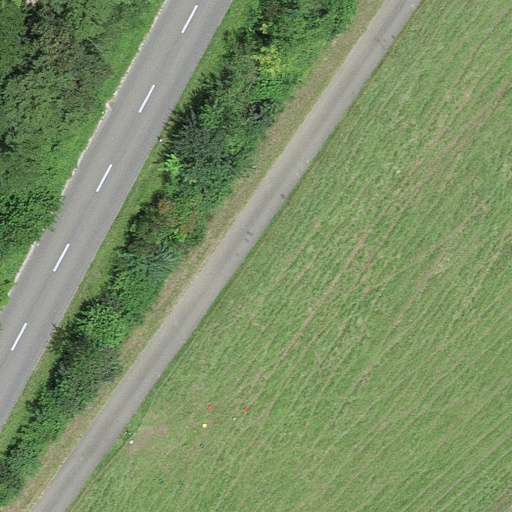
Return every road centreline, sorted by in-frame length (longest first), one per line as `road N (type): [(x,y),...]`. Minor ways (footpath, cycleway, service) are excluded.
road 1 (unclassified): [(405,0),(44,511)]
road 2 (secondary): [(0,386),(204,0)]
